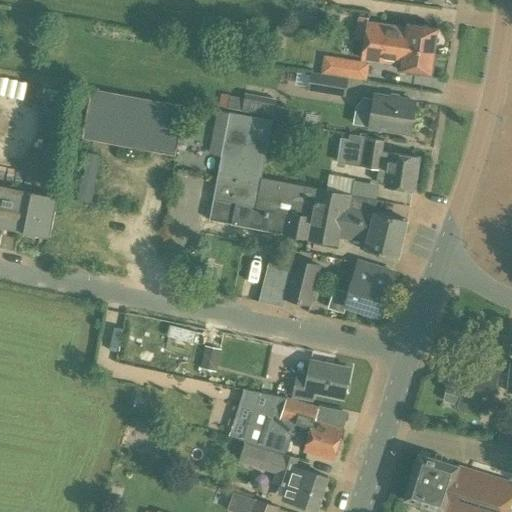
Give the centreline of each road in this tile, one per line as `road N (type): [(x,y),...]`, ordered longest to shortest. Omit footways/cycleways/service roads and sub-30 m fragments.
road 1 (residential): [(407,352),(0,271)]
road 2 (tertiary): [(439,259),(480,144),(506,0)]
road 3 (tertiary): [(356,511),(407,352)]
